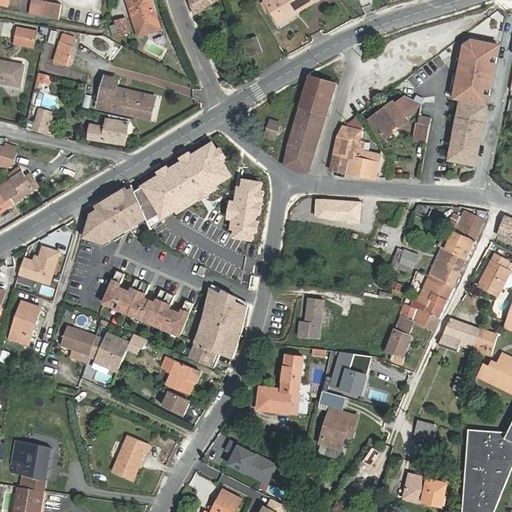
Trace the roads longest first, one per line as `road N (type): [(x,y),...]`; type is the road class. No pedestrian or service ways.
road 1 (residential): [(160,511),(247,367),(264,310),(283,174)]
road 2 (secondary): [(225,112),(361,34),(458,0)]
road 3 (unknown): [(412,406),(503,201)]
road 4 (residential): [(283,174),(320,184),(484,194)]
road 5 (secondary): [(0,247),(137,165)]
road 6 (residential): [(484,194),(511,44)]
road 7 (residential): [(137,165),(0,131)]
road 8 (unknown): [(82,378),(204,438)]
road 9 (residential): [(225,112),(176,0)]
